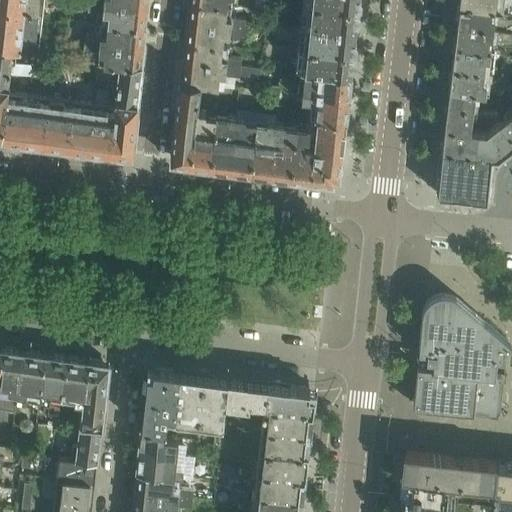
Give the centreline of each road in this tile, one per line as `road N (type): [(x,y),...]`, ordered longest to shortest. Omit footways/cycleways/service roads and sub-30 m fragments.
road 1 (residential): [(383,217),(147,185)]
road 2 (residential): [(133,328),(367,362)]
road 3 (tertiary): [(383,217),(407,0)]
road 4 (residential): [(147,185),(167,0)]
road 5 (residential): [(112,511),(133,328)]
road 6 (tertiary): [(351,511),(367,362)]
road 7 (residential): [(147,185),(0,166)]
road 8 (tertiary): [(367,362),(383,217)]
road 9 (residential): [(0,314),(133,328)]
